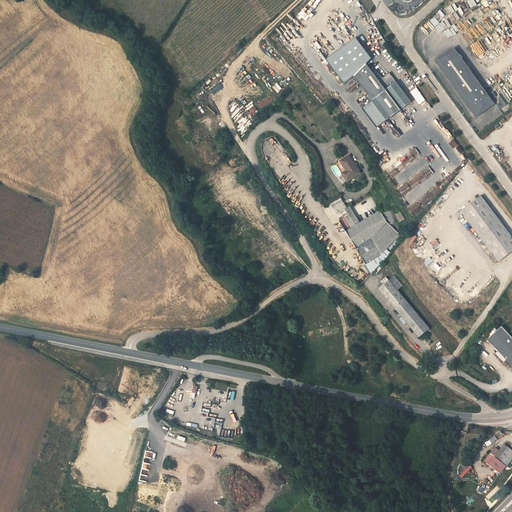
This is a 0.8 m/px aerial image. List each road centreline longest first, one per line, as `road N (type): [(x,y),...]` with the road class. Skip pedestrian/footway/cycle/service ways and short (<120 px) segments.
road 1 (unclassified): [(128,353),(147,335),(223,329),(296,283),(323,279),(356,299),(401,354),(477,399),(492,419)]
road 2 (tertiary): [(492,419),(128,353)]
road 3 (unclassified): [(511,194),(399,34)]
road 4 (tertiary): [(128,353),(0,327)]
road 5 (unknown): [(427,74),(433,53),(449,42),(487,76),(511,62)]
